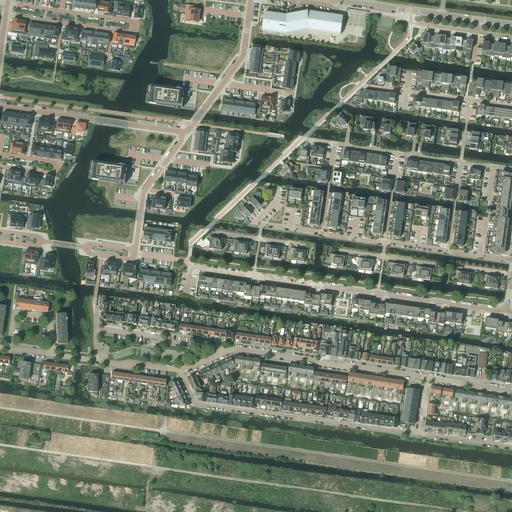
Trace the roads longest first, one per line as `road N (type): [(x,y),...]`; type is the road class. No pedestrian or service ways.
road 1 (residential): [(507,310),(199,267),(191,268),(187,293)]
road 2 (residential): [(179,370),(195,404),(418,436)]
road 3 (residential): [(427,378),(226,351)]
road 4 (residential): [(111,31),(136,35),(138,22),(7,4)]
road 5 (tertiary): [(478,20),(341,0)]
road 6 (residential): [(95,329),(226,351)]
road 7 (residential): [(385,241),(261,223)]
